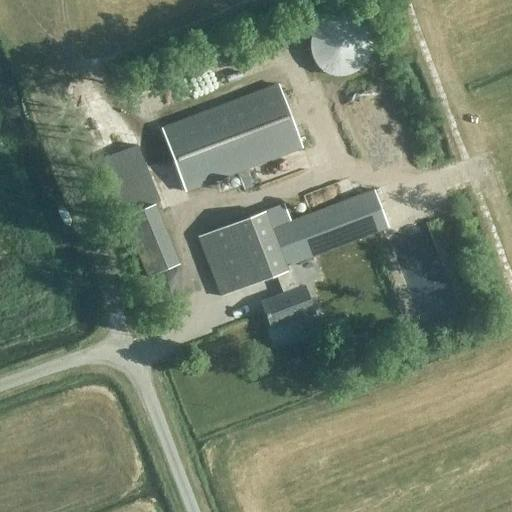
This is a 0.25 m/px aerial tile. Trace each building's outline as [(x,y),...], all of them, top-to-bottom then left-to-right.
[(334,14),(329,15),(324,17),(320,20),(316,23),(313,27),(311,32),(309,37),(308,42),(308,47),(309,52),(310,57),(312,61),(315,66),(319,69),(323,72),(328,74),(333,76),(338,76),(343,76),(348,75),(353,73),(357,70),(361,66),(364,62),(367,58),(368,53),(369,48),(369,43),(368,38),(367,33),(365,28),(362,24),(358,21),(354,18),(349,16),(344,14),(339,14),(334,14)] [(174,101),(231,79),(224,60),(167,82),(174,101)] [(277,83),(160,127),(183,192),(301,147),(277,83)] [(113,147),(133,204),(160,194),(139,138),(113,147)] [(348,170),(345,147),(323,151),(327,174),(348,170)] [(284,203),(197,235),(220,295),(275,274),(282,293),(260,302),(269,328),(313,312),(303,286),(298,288),(289,264),(388,228),(374,190),(290,221),(284,203)] [(125,215),(120,217),(131,243),(145,277),(159,272),(178,264),(176,260),(153,204),(125,215)] [(171,317),(156,323),(164,342),(179,337),(171,317)]
